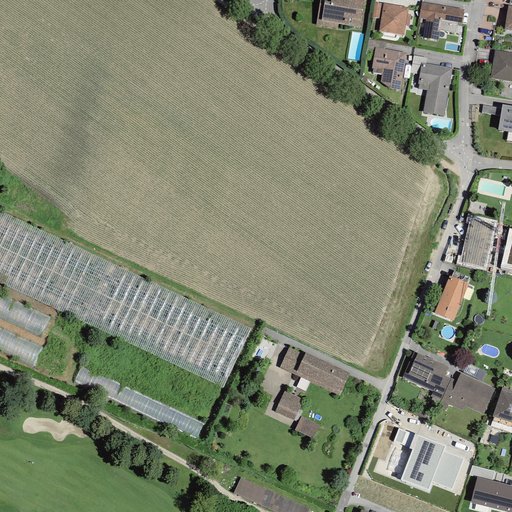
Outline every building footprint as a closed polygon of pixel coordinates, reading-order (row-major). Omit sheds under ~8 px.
[(319,0),(316,25),(337,29),(338,24),(360,27),(364,0),(362,0),(319,0)] [(372,17),(381,19),(383,4),(374,2),(372,17)] [(463,10),(421,2),(419,18),(425,20),(423,38),(438,40),(440,31),(456,33),(457,25),(461,25),(463,10)] [(378,31),(404,35),(405,25),(407,14),(408,8),(383,4),(381,19),(378,31)] [(375,48),(385,49),(386,42),(368,39),(366,49),(374,51),(375,48)] [(389,88),(399,90),(406,53),(385,49),(375,48),(374,51),(371,68),(373,69),(372,72),(382,74),(380,82),(389,88)] [(490,78),(511,81),(511,53),(495,51),(490,78)] [(410,73),(419,75),(421,63),(426,63),(426,58),(413,56),(410,73)] [(422,112),(444,116),(452,68),(426,63),(421,63),(419,75),(417,84),(419,84),(418,89),(426,90),(422,112)] [(500,116),(501,108),(482,105),(481,113),(500,116)] [(511,132),(511,106),(502,105),(501,108),(500,116),(498,130),(508,132),(511,132)] [(457,256),(456,264),(486,271),(498,221),(467,214),(465,223),(468,224),(460,256),(457,256)] [(0,289),(220,394),(248,336),(0,218),(0,289)] [(511,269),(511,229),(509,229),(500,267),(511,269)] [(434,313),(453,321),(468,284),(449,276),(434,313)] [(350,374),(305,353),(304,355),(289,347),(279,368),(300,378),(309,382),(339,396),(350,374)] [(445,376),(449,367),(414,352),(402,377),(432,392),(430,396),(440,401),(451,378),(445,376)] [(482,381),(486,372),(467,363),(463,372),(482,381)] [(495,388),(461,373),(457,381),(451,378),(440,401),(438,406),(446,410),(448,405),(462,411),(465,406),(483,415),(495,388)] [(305,391),(309,382),(300,378),(296,387),(305,391)] [(511,393),(501,390),(492,417),(493,417),(490,426),(491,426),(511,433),(511,432),(511,393)] [(303,399),(284,391),(275,412),(293,421),(303,399)] [(319,425),(301,416),(295,430),(313,438),(319,425)] [(479,443),(485,444),(491,426),(490,426),(485,425),(479,443)] [(409,448),(414,435),(398,428),(393,441),(409,448)] [(446,446),(415,433),(414,435),(409,448),(412,449),(400,480),(428,491),(432,482),(452,490),(465,458),(445,450),(446,446)] [(498,437),(491,435),(489,442),(496,444),(498,437)] [(492,481),(494,471),(472,466),(469,475),(477,477),(492,481)] [(471,503),(507,511),(511,511),(511,485),(492,481),(477,477),(471,503)] [(307,511),(308,510),(240,478),(233,493),(273,511),(307,511)]
